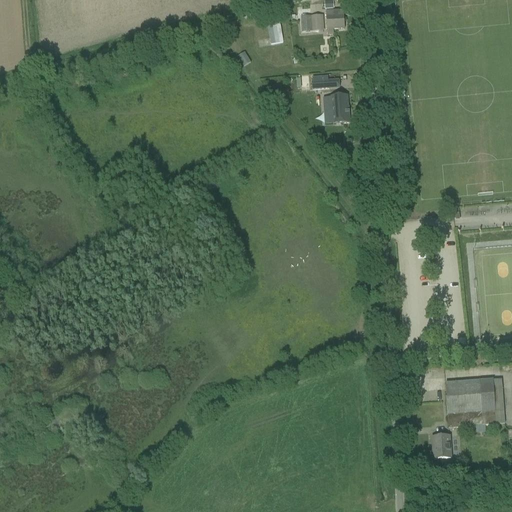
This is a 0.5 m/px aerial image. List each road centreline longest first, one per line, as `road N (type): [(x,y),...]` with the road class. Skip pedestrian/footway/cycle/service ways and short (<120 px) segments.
road 1 (unclassified): [(401,511),(366,30),(371,0)]
road 2 (track): [(310,0),(34,75)]
